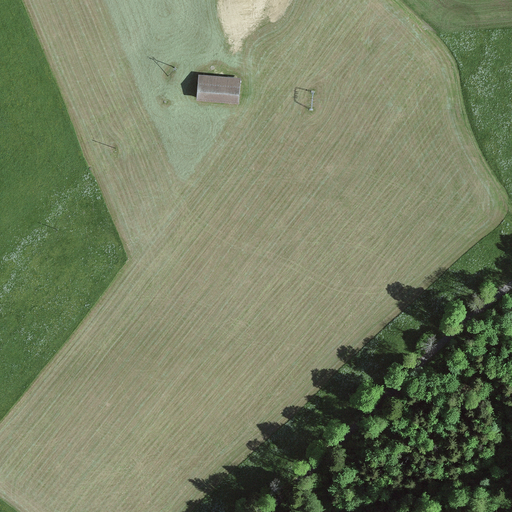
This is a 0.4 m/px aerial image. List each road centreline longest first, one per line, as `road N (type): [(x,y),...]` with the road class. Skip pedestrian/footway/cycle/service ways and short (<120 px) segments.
road 1 (track): [(511,283),(265,511)]
road 2 (track): [(511,210),(475,135),(451,48),(405,0)]
